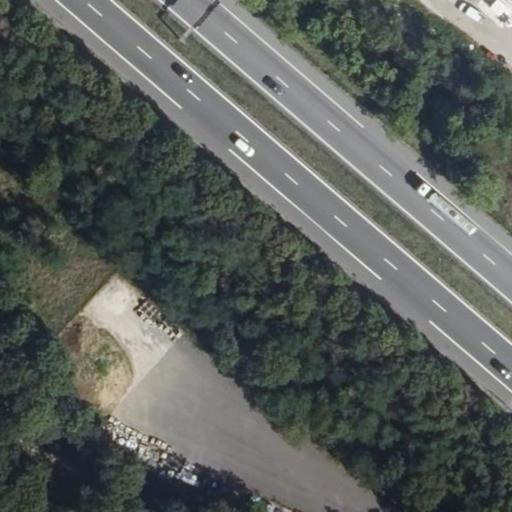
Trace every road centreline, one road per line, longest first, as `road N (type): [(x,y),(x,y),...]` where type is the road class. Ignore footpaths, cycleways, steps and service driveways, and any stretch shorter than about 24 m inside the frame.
road 1 (trunk): [(83,0),(511,367)]
road 2 (trunk): [(511,278),(187,0)]
